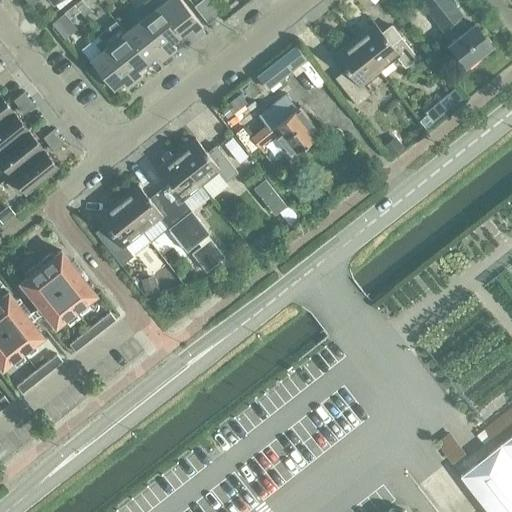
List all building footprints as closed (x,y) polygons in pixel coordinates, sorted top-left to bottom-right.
[(135,12),(168,53),(176,47),(171,41),(181,34),(153,0),(143,0),(133,9),(135,12)] [(153,0),(181,34),(189,27),(194,33),(203,26),(182,0),(153,0)] [(210,0),(200,0),(194,6),(208,23),(221,13),(210,0)] [(448,42),(466,65),(491,46),(472,22),(467,27),(460,17),(463,14),(452,0),(417,0),(442,31),(449,26),(456,35),(448,42)] [(80,10),(74,3),(64,12),(70,19),(80,10)] [(114,21),(147,61),(156,54),(161,59),(168,53),(135,12),(129,16),(134,23),(124,31),(115,20),(114,21)] [(98,34),(135,80),(142,74),(138,69),(147,61),(114,21),(98,34)] [(354,39),(379,71),(397,57),(405,67),(417,57),(396,30),(386,37),(374,22),(354,39)] [(127,86),(135,80),(98,34),(97,35),(100,39),(95,43),(100,50),(89,59),(113,88),(122,80),(127,86)] [(363,84),(379,71),(354,39),(334,54),(345,68),(334,77),(357,105),(370,94),(363,84)] [(295,45),(258,75),(268,88),(292,70),(295,74),(301,69),(298,65),(306,58),(295,45)] [(19,105),(28,98),(23,91),(14,99),(19,105)] [(290,155),(320,131),(299,105),(297,107),(286,92),(257,114),(265,124),(250,136),(259,147),(274,135),(290,155)] [(240,93),(220,109),(227,118),(247,102),(240,93)] [(0,120),(13,111),(0,94),(0,120)] [(33,104),(28,98),(19,105),(24,112),(33,104)] [(0,151),(28,130),(13,111),(0,120),(0,151)] [(425,112),(417,119),(426,129),(434,123),(425,112)] [(48,143),(58,135),(52,128),(43,136),(48,143)] [(0,162),(9,175),(43,148),(28,130),(0,151),(0,162)] [(63,142),(58,135),(48,143),(54,150),(63,142)] [(232,136),(223,143),(239,163),(247,156),(232,136)] [(395,136),(384,144),(393,155),(404,147),(395,136)] [(175,153),(201,186),(218,172),(225,181),(238,171),(219,148),(210,155),(195,137),(175,153)] [(43,148),(9,175),(25,194),(58,168),(43,148)] [(214,234),(195,211),(194,212),(184,200),(201,186),(175,153),(155,169),(169,188),(161,195),(201,244),(214,234)] [(264,178),(253,186),(275,214),(285,205),(264,178)] [(168,227),(189,254),(201,244),(161,195),(152,201),(138,183),(118,199),(143,231),(160,218),(168,227)] [(112,233),(102,241),(121,264),(133,255),(126,245),(143,231),(118,199),(97,215),(112,233)] [(8,205),(0,210),(0,220),(1,223),(14,213),(8,205)] [(223,257),(209,239),(200,246),(214,263),(223,257)] [(214,263),(200,246),(192,253),(206,270),(214,263)] [(38,262),(75,309),(95,294),(61,250),(54,255),(52,252),(38,262)] [(75,309),(38,262),(24,273),(27,276),(20,281),(55,325),(75,309)] [(157,277),(143,282),(147,294),(162,290),(157,277)] [(0,295),(0,323),(22,351),(42,335),(8,291),(1,296),(0,295)] [(115,319),(110,312),(109,311),(99,319),(105,327),(115,319)] [(95,335),(105,327),(99,319),(89,327),(95,335)] [(22,351),(0,323),(0,364),(2,367),(22,351)] [(85,342),(95,335),(89,327),(79,335),(85,342)] [(85,342),(79,335),(69,343),(75,350),(85,342)] [(62,360),(57,353),(46,361),(52,368),(62,360)] [(46,361),(36,369),(42,376),(52,368),(46,361)] [(36,369),(26,377),(32,384),(42,376),(36,369)] [(22,392),(32,384),(26,377),(16,385),(22,392)] [(0,397),(0,409),(9,402),(4,395),(0,397)] [(451,432),(437,442),(453,462),(466,452),(451,432)] [(511,511),(511,434),(462,474),(491,511),(511,511)]
